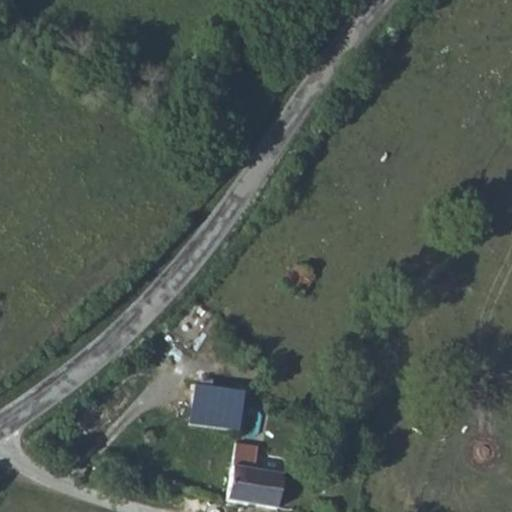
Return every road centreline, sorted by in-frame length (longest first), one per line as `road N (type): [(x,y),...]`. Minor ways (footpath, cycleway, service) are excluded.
road 1 (unclassified): [(0,432),(98,360),(161,297),(390,0)]
road 2 (unclassified): [(0,443),(12,458),(77,491),(142,511)]
